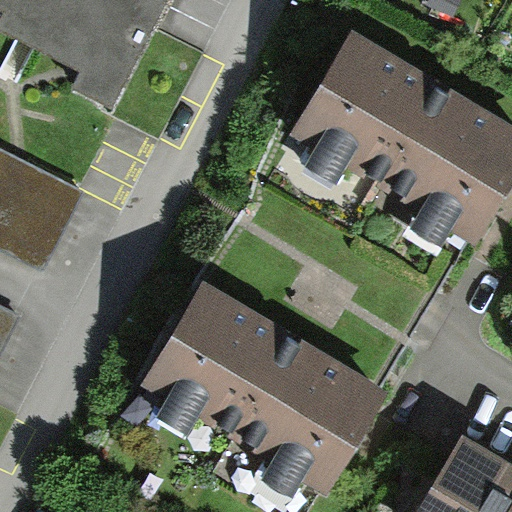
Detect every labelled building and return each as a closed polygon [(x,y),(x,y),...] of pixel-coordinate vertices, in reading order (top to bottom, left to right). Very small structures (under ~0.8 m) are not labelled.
[(0,0),(0,36),(71,71),(62,91),(103,111),(157,0),(0,0)] [(280,134),(367,186),(426,86),(340,35),(280,134)] [(511,137),(426,86),(367,186),(457,240),(511,149),(511,137)] [(72,188),(0,152),(0,250),(33,267),(72,188)] [(128,391),(214,442),(274,343),(188,291),(128,391)] [(0,356),(21,315),(0,303),(0,356)] [(274,343),(214,442),(305,497),(365,397),(274,343)] [(511,511),(511,482),(450,445),(409,511),(511,511)]
